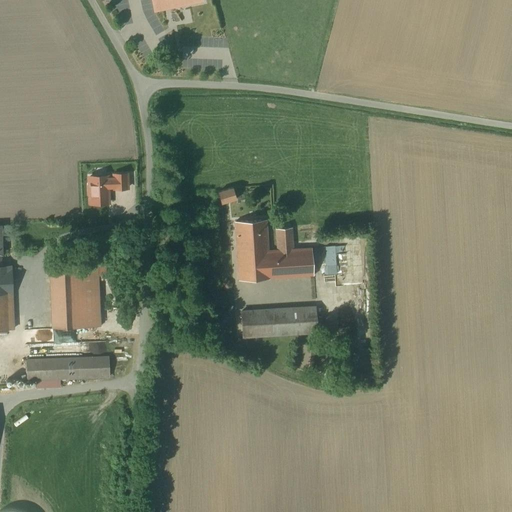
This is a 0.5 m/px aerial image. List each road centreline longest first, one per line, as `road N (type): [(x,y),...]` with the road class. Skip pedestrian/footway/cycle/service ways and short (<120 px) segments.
road 1 (unclassified): [(138,87),(148,214),(131,511)]
road 2 (unclassified): [(138,87),(269,89),(511,128)]
